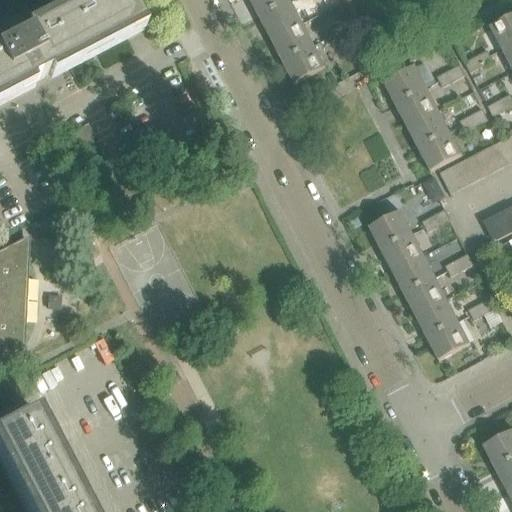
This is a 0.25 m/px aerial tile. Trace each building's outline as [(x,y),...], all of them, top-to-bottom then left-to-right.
[(0,102),(141,28),(126,0),(85,0),(33,28),(22,7),(0,18),(0,102)] [(292,6),(289,0),(249,0),(261,22),(292,6)] [(303,27),(292,6),(261,22),(272,43),(303,27)] [(503,52),(511,46),(511,18),(491,30),(503,52)] [(344,26),(348,36),(360,30),(355,21),(344,26)] [(348,36),(344,26),(333,32),(338,42),(348,36)] [(314,49),(303,27),(272,43),(283,65),(314,49)] [(511,46),(503,52),(511,69),(511,46)] [(295,87),(326,71),(314,49),(283,65),(295,87)] [(477,59),(482,69),(493,63),(488,54),(477,59)] [(482,69),(477,59),(466,64),(471,75),(482,69)] [(449,73),(454,83),(465,78),(460,68),(449,73)] [(396,108),(426,92),(415,70),(384,85),(396,108)] [(454,83),(449,73),(438,79),(443,89),(454,83)] [(438,114),(426,92),(396,108),(408,130),(438,114)] [(500,102),(505,113),(511,109),(511,99),(510,97),(500,102)] [(505,113),(500,102),(489,108),(495,119),(505,113)] [(472,117),(477,128),(488,122),(482,112),(472,117)] [(450,136),(438,114),(408,130),(419,152),(450,136)] [(477,128),(472,117),(461,123),(466,133),(477,128)] [(450,136),(419,152),(431,175),(462,158),(450,136)] [(511,138),(502,144),(511,161),(511,138)] [(511,161),(502,144),(492,149),(503,171),(511,166),(511,161)] [(492,149),(482,154),(493,176),(503,171),(492,149)] [(482,154),(471,160),(482,181),(493,176),(482,154)] [(472,187),(482,181),(471,160),(461,165),(472,187)] [(461,165),(450,171),(462,192),(472,187),(461,165)] [(440,176),(451,198),(462,192),(450,171),(440,176)] [(495,244),(511,234),(511,211),(485,225),(495,244)] [(450,223),(445,213),(434,218),(439,229),(450,223)] [(413,236),(401,214),(370,230),(381,253),(413,236)] [(439,229),(434,218),(422,224),(428,235),(439,229)] [(358,220),(351,224),(355,231),(362,227),(358,220)] [(424,259),(413,236),(381,253),(393,275),(424,259)] [(24,241),(0,252),(0,360),(17,351),(18,338),(24,338),(27,269),(21,268),(22,248),(20,244),(24,242),(24,241)] [(474,268),(468,257),(457,263),(463,273),(474,268)] [(436,281),(424,259),(393,275),(404,297),(436,281)] [(463,273),(457,263),(446,269),(451,279),(463,273)] [(447,303),(436,281),(404,297),(416,319),(447,303)] [(60,299),(50,299),(48,299),(48,311),(60,311),(60,299)] [(497,312),(491,301),(480,307),(485,317),(497,312)] [(459,325),(447,303),(416,319),(428,341),(459,325)] [(485,317),(480,307),(469,312),(474,322),(485,317)] [(470,347),(459,325),(428,341),(439,363),(470,347)] [(0,360),(0,371),(17,362),(16,362),(12,354),(8,357),(0,360)] [(88,511),(37,413),(32,416),(32,415),(0,431),(0,462),(26,511),(88,511)] [(511,461),(511,433),(484,448),(495,471),(511,461)] [(511,489),(511,461),(495,471),(507,493),(511,489)]
